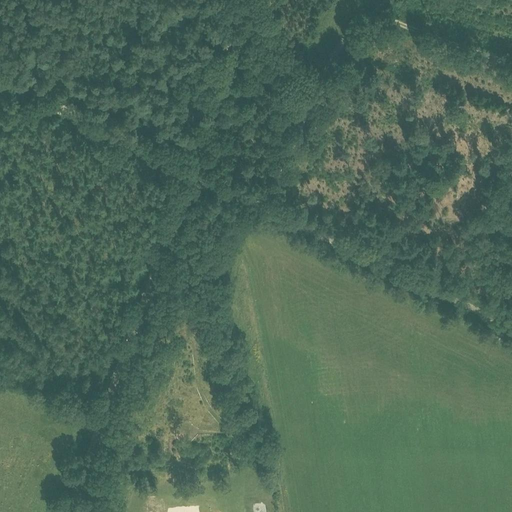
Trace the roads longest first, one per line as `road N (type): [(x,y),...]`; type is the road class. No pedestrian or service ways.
road 1 (unclassified): [(72,511),(189,172)]
road 2 (unclassified): [(511,328),(189,172)]
road 3 (track): [(0,78),(189,172)]
road 4 (track): [(253,0),(189,172)]
